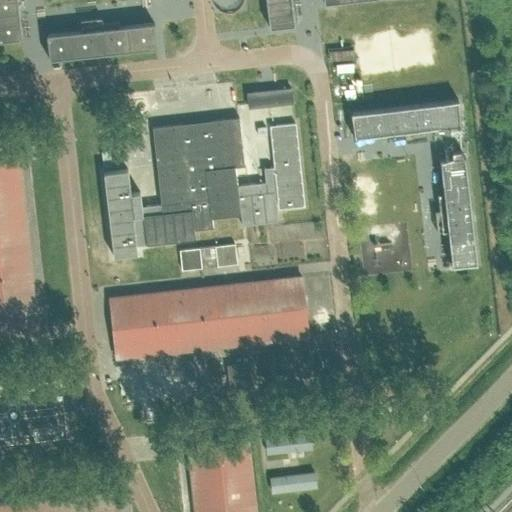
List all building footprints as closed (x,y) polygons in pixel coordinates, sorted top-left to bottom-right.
[(0,0),(0,40),(22,38),(17,0),(0,0)] [(266,0),(269,28),(295,25),(291,0),(266,0)] [(46,34),(49,59),(157,47),(154,22),(46,34)] [(251,73),(265,70),(263,59),(248,62),(251,73)] [(345,80),(345,93),(367,92),(367,79),(345,80)] [(247,93),(248,107),(293,103),(291,88),(247,93)] [(351,112),(354,137),(461,124),(458,99),(351,112)] [(239,117),(152,127),(161,204),(132,207),(128,169),(103,172),(113,256),(137,253),(137,245),(146,244),(195,239),(194,229),(213,227),(212,217),(240,214),(235,167),(244,165),(239,117)] [(270,125),(279,208),(304,206),(295,123),(270,125)] [(477,263),(465,156),(440,158),(452,266),(477,263)] [(0,333),(36,329),(17,161),(0,162),(0,333)] [(201,267),(217,265),(237,263),(235,243),(215,246),(199,247),(179,250),(181,270),(201,267)] [(116,357),(138,354),(308,335),(301,277),(109,298),(116,357)] [(457,288),(383,297),(390,358),(464,350),(457,288)] [(250,362),(226,365),(229,388),(253,386),(250,362)] [(309,433),(265,438),(267,453),(311,448),(309,433)] [(195,511),(255,511),(247,440),(188,447),(195,511)] [(314,472),(270,477),(271,492),(316,487),(314,472)] [(0,511),(119,511),(117,492),(0,504),(0,511)]
